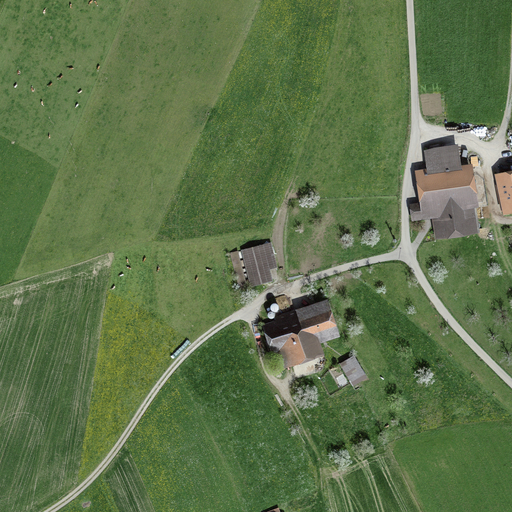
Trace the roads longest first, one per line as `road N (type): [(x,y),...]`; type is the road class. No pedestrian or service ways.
road 1 (unclassified): [(511,383),(447,317),(407,250),(417,132),(409,0)]
road 2 (track): [(246,311),(177,362),(112,455),(48,511)]
road 3 (track): [(511,64),(505,132),(492,148),(417,132)]
